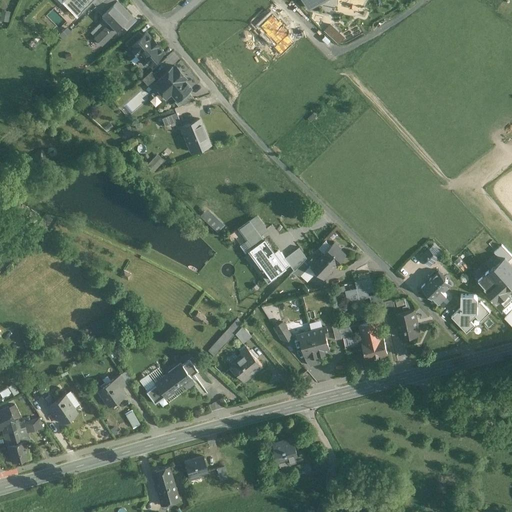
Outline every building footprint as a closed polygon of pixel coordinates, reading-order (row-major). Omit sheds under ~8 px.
[(70,0),(81,11),(92,0),(70,0)] [(116,0),(109,8),(105,11),(103,12),(106,16),(103,19),(107,24),(98,33),(95,36),(102,43),(122,24),(131,15),(117,0),(116,0)] [(109,8),(101,0),(99,0),(97,3),(105,11),(109,8)] [(126,27),(136,19),(131,15),(122,24),(126,27)] [(103,19),(94,28),(98,33),(107,24),(103,19)] [(138,30),(125,42),(129,47),(130,46),(129,46),(142,35),(138,30)] [(142,35),(129,46),(130,46),(144,63),(146,62),(148,64),(163,51),(157,45),(158,45),(151,37),(151,38),(146,32),(142,35)] [(172,66),(158,78),(159,79),(157,80),(169,93),(170,92),(176,98),(176,99),(187,90),(190,87),(179,75),(182,73),(174,65),(172,67),(172,66)] [(152,69),(142,76),(147,82),(156,75),(152,69)] [(187,90),(176,99),(176,98),(174,100),(178,105),(195,98),(187,90)] [(176,111),(161,116),(164,124),(179,118),(176,111)] [(198,117),(181,125),(191,150),(209,143),(198,117)] [(122,136),(133,132),(130,125),(119,129),(122,136)] [(164,159),(157,153),(147,164),(154,170),(164,159)] [(24,213),(17,209),(19,207),(11,202),(6,211),(21,220),(20,222),(26,226),(32,215),(25,211),(24,213)] [(260,272),(268,282),(278,276),(279,277),(287,271),(286,268),(286,267),(291,264),(285,256),(279,249),(275,251),(265,237),(265,238),(261,233),(268,228),(267,227),(257,213),(238,227),(247,239),(246,240),(251,248),(249,250),(263,270),(260,272)] [(221,225),(213,218),(209,223),(217,230),(221,225)] [(335,240),(325,252),(337,263),(346,253),(340,248),(342,246),(335,240)] [(299,246),(285,256),(291,264),(294,269),(306,257),(299,246)] [(429,248),(421,255),(430,265),(437,257),(429,248)] [(511,255),(506,249),(491,261),(499,271),(511,260),(511,255)] [(323,278),(337,263),(325,252),(318,259),(314,256),(309,261),(312,265),(311,266),(317,272),(323,278)] [(309,265),(301,274),(309,281),(317,272),(311,266),(309,265)] [(369,270),(355,274),(356,280),(370,276),(369,270)] [(437,271),(423,287),(442,305),(449,298),(443,292),(451,284),(437,271)] [(511,284),(501,272),(485,287),(497,301),(511,288),(511,284)] [(460,307),(450,317),(466,332),(474,324),(471,321),(475,317),(479,321),(490,310),(473,294),(461,294),(460,307)] [(370,297),(356,300),(361,316),(374,313),(370,297)] [(393,299),(376,303),(379,314),(396,311),(393,299)] [(413,309),(395,313),(401,338),(419,333),(413,309)] [(206,318),(198,312),(194,318),(202,324),(203,322),(206,325),(208,322),(205,319),(206,318)] [(363,342),(383,337),(378,319),(359,324),(363,342)] [(332,324),(335,339),(341,338),(340,333),(350,331),(347,320),(332,324)] [(282,321),(273,327),(283,342),(292,337),(282,321)] [(242,325),(235,333),(243,343),(251,336),(242,325)] [(326,326),(311,330),(318,355),(329,351),(325,334),(328,334),(326,326)] [(311,330),(297,334),(299,341),(301,341),(308,366),(320,363),(318,355),(311,330)] [(363,342),(361,343),(366,359),(387,353),(383,337),(363,342)] [(242,353),(229,363),(242,378),(249,372),(250,374),(262,365),(246,346),(240,351),(242,353)] [(180,363),(154,382),(165,397),(191,377),(180,363)] [(121,373),(115,377),(122,387),(128,382),(121,373)] [(115,377),(99,388),(106,398),(105,399),(110,405),(126,393),(122,387),(115,377)] [(8,387),(0,391),(0,392),(3,397),(11,391),(8,387)] [(78,402),(70,390),(65,394),(73,406),(78,402)] [(65,393),(49,404),(62,422),(77,411),(73,406),(65,394),(65,393)] [(8,406),(0,410),(0,427),(2,426),(14,420),(14,419),(8,406)] [(133,425),(139,422),(133,409),(126,413),(133,425)] [(38,417),(30,419),(33,429),(41,427),(38,417)] [(14,420),(2,426),(3,432),(18,428),(20,427),(19,421),(17,418),(14,419),(14,420)] [(30,419),(24,421),(25,426),(27,431),(33,429),(30,419)] [(18,428),(3,432),(12,462),(29,457),(24,440),(21,441),(18,428)] [(293,438),(273,444),(278,459),(287,457),(289,463),(299,460),(293,438)] [(203,457),(185,461),(189,476),(207,471),(203,457)] [(170,466),(151,471),(160,505),(179,499),(170,466)] [(225,466),(216,468),(220,481),(228,478),(225,466)]
